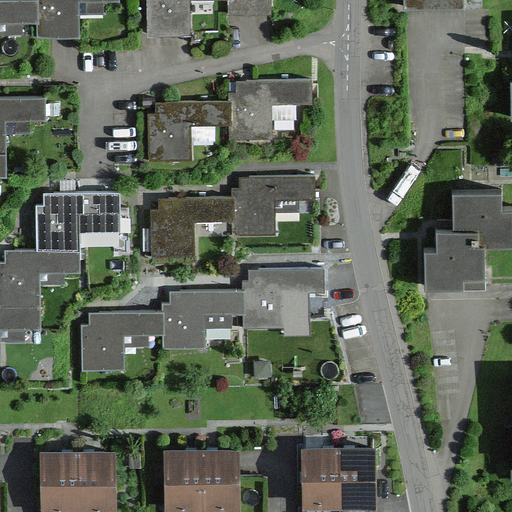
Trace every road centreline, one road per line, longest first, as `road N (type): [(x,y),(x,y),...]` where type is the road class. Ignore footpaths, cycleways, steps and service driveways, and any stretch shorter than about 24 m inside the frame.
road 1 (residential): [(423,511),(357,220),(347,43)]
road 2 (residential): [(347,43),(115,87),(98,101),(99,172)]
